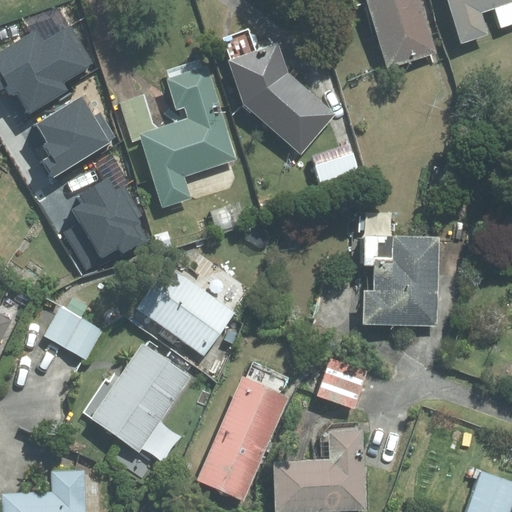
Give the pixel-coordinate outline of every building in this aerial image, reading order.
[(418,0),(359,0),(381,68),(434,52),(418,0)] [(511,0),(440,0),(455,47),(485,38),(478,14),(490,11),(496,28),(511,23),(511,0)] [(93,63),(70,26),(42,44),(35,31),(0,52),(0,91),(5,88),(11,98),(17,94),(29,113),(66,90),(61,82),(93,63)] [(283,74),(272,44),(225,61),(243,112),(296,157),(331,115),(283,74)] [(182,120),(134,136),(151,187),(159,210),(191,200),(183,176),(234,159),(202,65),(161,79),(171,112),(179,109),(182,120)] [(94,115),(82,96),(36,124),(48,143),(45,145),(52,155),(43,161),(54,178),(110,143),(110,141),(116,137),(100,111),(94,115)] [(80,222),(63,232),(87,272),(110,258),(107,253),(119,246),(123,253),(133,247),(134,249),(151,239),(138,218),(143,215),(124,183),(116,188),(109,176),(79,194),(83,202),(72,208),(80,222)] [(356,212),(356,233),(360,328),(439,325),(436,230),(394,232),(394,211),(356,212)] [(163,263),(132,305),(201,357),(233,316),(163,263)] [(55,303),(37,335),(82,362),(101,331),(55,303)] [(0,317),(0,338),(9,322),(0,317)] [(134,344),(83,414),(134,451),(185,380),(134,344)] [(364,374),(326,360),(313,396),(351,410),(364,374)] [(288,397),(235,376),(191,483),(244,505),(288,397)] [(324,465),(271,465),(271,511),(363,511),(363,465),(360,465),(360,430),(325,429),(324,465)] [(45,494),(0,495),(0,511),(83,511),(83,487),(82,469),(44,471),(45,494)] [(508,511),(511,503),(511,483),(478,471),(463,511),(508,511)]
